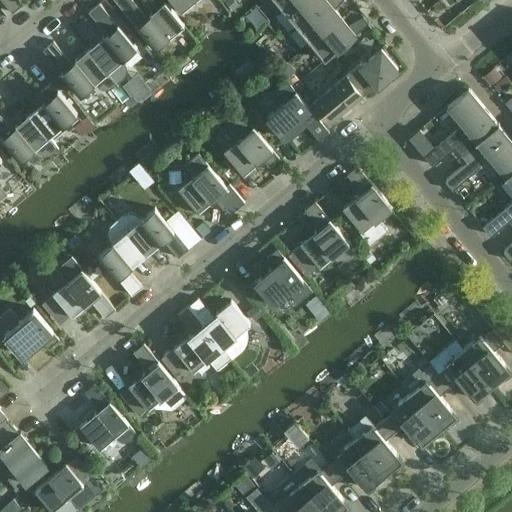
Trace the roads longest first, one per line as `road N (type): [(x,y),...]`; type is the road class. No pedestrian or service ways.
road 1 (residential): [(49,386),(373,115)]
road 2 (residential): [(511,290),(373,115)]
